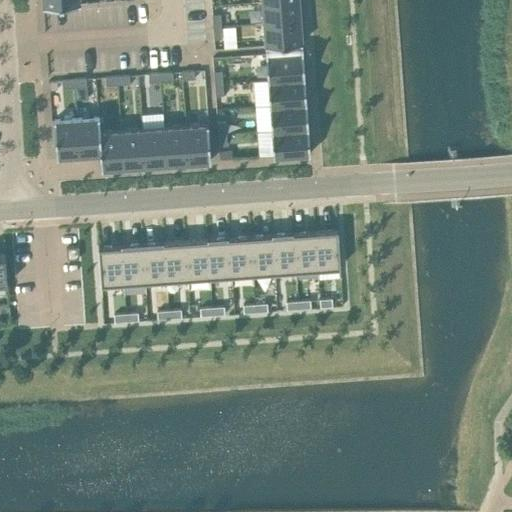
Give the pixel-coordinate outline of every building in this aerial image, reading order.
[(299,0),(265,0),(262,0),(264,22),(301,19),(299,0)] [(221,13),(212,14),(213,25),(222,25),(221,13)] [(301,19),(264,22),(265,44),(303,42),(301,19)] [(222,25),(213,25),(214,38),(222,37),(222,25)] [(303,50),(266,52),(268,78),(305,76),(303,50)] [(194,70),(182,70),(183,79),(195,78),(194,70)] [(222,70),(214,70),(215,82),(223,82),(222,70)] [(173,71),(161,72),(161,80),(173,79),(173,71)] [(161,72),(149,73),(149,81),(161,80),(161,72)] [(130,74),(118,75),(118,83),(130,82),(130,74)] [(118,75),(105,76),(106,84),(118,83),(118,75)] [(305,76),(268,78),(270,104),(307,101),(305,76)] [(86,77),(74,78),(75,86),(87,86),(86,77)] [(74,78),(62,79),(63,87),(75,86),(74,78)] [(223,82),(215,82),(216,95),(224,94),(223,82)] [(307,101),(270,104),(272,129),(309,126),(307,101)] [(98,115),(77,117),(80,154),(100,152),(101,152),(100,136),(100,130),(99,130),(98,115)] [(77,117),(54,118),(57,155),(80,154),(77,117)] [(226,120),(217,121),(218,133),(226,132),(226,120)] [(209,122),(186,124),(189,161),(211,159),(209,122)] [(186,124),(164,126),(167,163),(189,161),(186,124)] [(164,126),(143,127),(146,164),(167,163),(164,126)] [(309,126),(272,129),(273,155),(311,152),(309,126)] [(143,127),(121,129),(124,166),(146,164),(143,127)] [(121,129),(100,130),(100,136),(101,152),(100,152),(101,155),(102,167),(124,166),(121,129)] [(226,132),(218,133),(219,145),(227,144),(226,132)] [(338,228),(315,230),(318,268),(341,266),(338,228)] [(315,230),(294,231),(296,269),(318,268),(315,230)] [(294,231),(272,233),(275,271),(296,269),(294,231)] [(272,233),(251,235),(253,272),(275,271),(272,233)] [(251,235),(229,236),(232,274),(253,272),(251,235)] [(229,236),(207,238),(210,275),(232,274),(229,236)] [(207,238),(186,239),(189,277),(210,275),(207,238)] [(186,239),(164,241),(167,278),(189,277),(186,239)] [(164,241),(143,242),(146,280),(167,278),(164,241)] [(143,242),(121,244),(124,282),(146,280),(143,242)] [(121,244),(99,246),(101,283),(124,282),(121,244)] [(79,245),(67,246),(68,258),(79,257),(79,245)] [(80,258),(56,262),(59,285),(83,281),(80,258)] [(332,297),(320,298),(321,306),(333,305),(332,297)] [(311,298),(299,299),(299,307),(311,306),(311,298)] [(299,299),(287,300),(287,308),(299,307),(299,299)] [(268,301),(255,302),(256,310),(268,310),(268,301)] [(255,302),(243,303),(244,311),(256,310),(255,302)] [(212,305),(200,306),(201,314),(213,314),(212,305)] [(224,305),(212,305),(213,314),(225,313),(224,305)] [(181,308),(169,309),(170,317),(182,316),(181,308)] [(169,309),(157,309),(158,318),(170,317),(169,309)] [(138,311),(126,312),(127,320),(139,319),(138,311)] [(126,312),(114,313),(115,321),(127,320),(126,312)]
